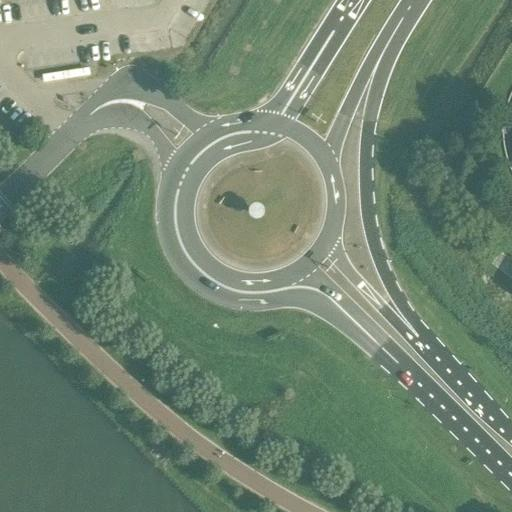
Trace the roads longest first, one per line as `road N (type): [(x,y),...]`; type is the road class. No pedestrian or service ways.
road 1 (unclassified): [(310,511),(155,412),(0,259)]
road 2 (secondary): [(274,290),(304,288),(330,300),(511,475)]
road 3 (motorway): [(410,328),(372,254),(363,205),(368,80)]
road 4 (secondary): [(183,175),(175,229),(193,263),(227,288),(274,290)]
road 5 (motorway): [(353,0),(282,114),(263,129)]
road 6 (secondary): [(511,436),(410,328)]
road 7 (unclassified): [(105,103),(0,198)]
road 8 (unclassified): [(222,138),(136,93),(105,103)]
road 9 (secondary): [(410,328),(376,306),(327,243)]
